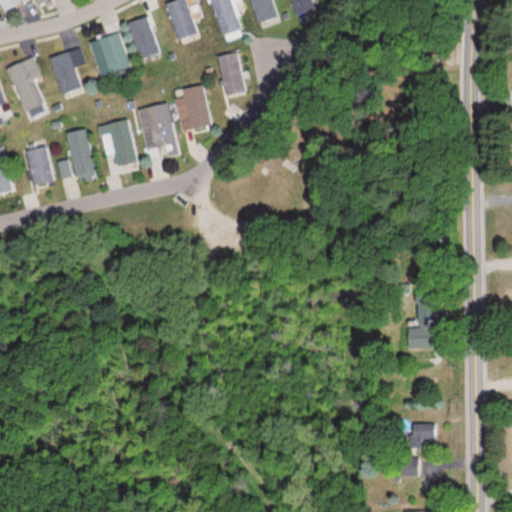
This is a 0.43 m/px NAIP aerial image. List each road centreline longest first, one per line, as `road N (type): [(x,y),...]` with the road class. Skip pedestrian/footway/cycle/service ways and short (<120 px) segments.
road 1 (tertiary): [(476,511),(479,0)]
road 2 (residential): [(337,0),(192,180)]
road 3 (residential): [(0,224),(192,180)]
road 4 (residential): [(114,0),(0,39)]
